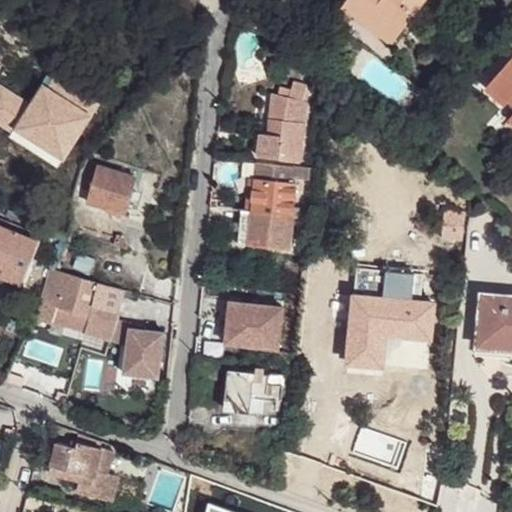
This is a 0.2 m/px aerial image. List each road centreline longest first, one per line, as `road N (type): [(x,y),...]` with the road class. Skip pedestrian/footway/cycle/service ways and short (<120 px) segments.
road 1 (residential): [(244,0),(230,11),(220,40),(174,456)]
road 2 (unclassified): [(174,456),(323,511)]
road 3 (unclassified): [(36,407),(174,456)]
